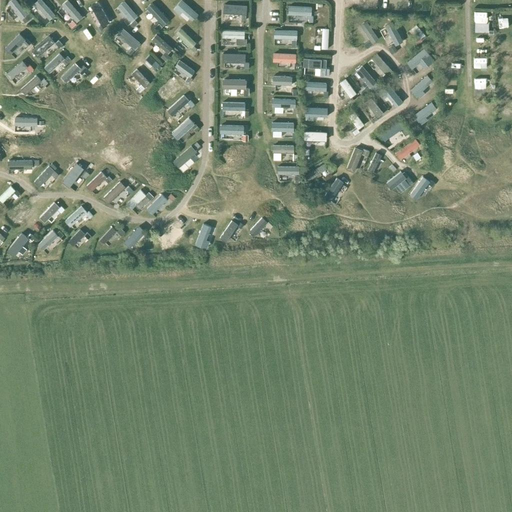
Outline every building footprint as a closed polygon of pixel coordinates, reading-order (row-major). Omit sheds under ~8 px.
[(28,13),(16,0),(7,0),(21,18),(28,13)] [(54,14),(41,0),(35,0),(33,2),(49,19),(54,14)] [(82,18),(67,0),(64,0),(60,3),(76,23),(82,18)] [(109,22),(97,0),(94,0),(89,3),(92,7),(102,26),(109,22)] [(137,17),(123,0),(121,0),(117,4),(131,21),(137,17)] [(198,15),(181,0),(178,0),(172,8),(180,15),(183,12),(193,21),(198,15)] [(168,20),(151,1),(145,6),(162,25),(168,20)] [(244,5),(224,4),(223,11),(244,13),(244,5)] [(311,5),(288,4),(287,13),(310,14),(311,5)] [(30,12),(23,17),(26,21),(33,16),(30,12)] [(377,38),(365,20),(358,25),(370,43),(377,38)] [(399,39),(390,21),(383,25),(391,40),(385,44),(389,51),(395,47),(393,43),(399,39)] [(426,37),(414,24),(410,28),(418,37),(414,41),(417,44),(426,37)] [(195,42),(179,26),(174,31),(190,47),(195,42)] [(140,42),(121,27),(116,33),(135,49),(140,42)] [(297,29),(273,28),(273,37),(296,38),(297,29)] [(243,30),(221,29),(221,37),(243,38),(243,30)] [(24,38),(18,31),(3,46),(9,52),(24,38)] [(172,47),(155,32),(150,38),(167,52),(172,47)] [(53,40),(47,34),(31,49),(37,55),(53,40)] [(427,53),(422,47),(404,61),(413,71),(419,65),(416,62),(427,53)] [(64,57),(58,51),(43,66),(49,72),(64,57)] [(244,52),(221,51),(221,60),(244,61),(244,52)] [(295,52),(272,51),(272,60),(295,61),(295,52)] [(391,71),(375,52),(370,56),(386,75),(391,71)] [(159,63),(148,53),(144,58),(155,68),(159,63)] [(325,58),(303,57),(302,65),(325,67),(325,58)] [(26,66),(21,59),(4,73),(10,79),(24,67),(29,73),(33,69),(28,64),(26,66)] [(80,67),(74,61),(59,77),(65,82),(80,67)] [(192,71),(179,62),(175,67),(188,76),(192,71)] [(374,82),(360,65),(354,70),(367,87),(374,82)] [(149,82),(136,67),(130,72),(144,87),(149,82)] [(431,79),(425,73),(408,89),(417,98),(423,92),(420,89),(431,79)] [(40,79),(35,74),(19,88),(25,94),(40,79)] [(155,93),(160,99),(172,87),(176,91),(181,87),(171,77),(155,93)] [(245,78),(221,77),(221,87),(236,87),(245,87),(245,78)] [(355,92),(343,78),(337,82),(349,97),(355,92)] [(326,81),(306,80),(305,88),(325,90),(326,81)] [(400,100),(386,83),(376,91),(382,98),(385,95),(394,105),(400,100)] [(183,93),(181,95),(166,109),(172,115),(186,102),(191,107),(194,104),(183,93)] [(295,98),(271,97),(271,106),(274,106),(274,112),(282,112),(283,106),(294,106),(295,98)] [(382,112),(369,97),(363,102),(376,117),(382,112)] [(244,102),(221,100),(221,108),(244,109),(244,102)] [(434,107),(429,100),(412,114),(419,124),(426,119),(423,115),(434,107)] [(327,107),(304,106),(304,118),(313,119),(313,115),(326,115),(327,107)] [(362,124),(353,111),(347,115),(356,128),(362,124)] [(194,122),(188,116),(170,133),(177,139),(194,122)] [(3,119),(0,124),(3,126),(0,131),(0,135),(1,136),(9,122),(3,119)] [(293,121),(270,121),(270,137),(281,137),(281,130),(293,130),(293,121)] [(400,127),(396,121),(378,133),(382,139),(400,127)] [(243,124),(219,124),(219,132),(243,133),(243,124)] [(325,131),(303,130),(303,138),(325,139),(325,131)] [(391,143),(396,139),(391,133),(386,138),(391,143)] [(419,144),(413,137),(393,152),(398,159),(419,144)] [(196,151),(190,144),(172,161),(177,167),(196,151)] [(361,150),(353,147),(344,169),(353,172),(360,153),(367,156),(369,151),(361,148),(361,150)] [(380,154),(374,152),(366,169),(372,172),(380,154)] [(39,165),(39,160),(6,160),(6,168),(32,168),(32,165),(39,165)] [(84,169),(78,162),(63,178),(73,188),(78,183),(74,179),(84,169)] [(326,168),(322,162),(304,174),(308,180),(326,168)] [(58,174),(48,165),(33,180),(39,186),(50,174),(54,178),(58,174)] [(298,165),(276,165),(277,174),(299,174),(298,165)] [(106,176),(100,170),(84,185),(90,191),(106,176)] [(403,177),(399,173),(388,183),(392,188),(399,182),(404,188),(411,181),(406,175),(403,177)] [(428,180),(421,175),(407,194),(415,199),(428,180)] [(343,181),(336,177),(322,197),(329,201),(343,181)] [(125,187),(118,180),(101,196),(108,203),(125,187)] [(15,190),(10,185),(0,194),(0,200),(2,203),(15,190)] [(145,195),(139,189),(125,202),(131,208),(145,195)] [(166,198),(161,192),(145,207),(151,213),(166,198)] [(22,218),(19,215),(30,206),(24,199),(7,214),(16,224),(22,218)] [(168,199),(154,210),(157,214),(171,203),(168,199)] [(59,207),(53,201),(38,215),(44,221),(59,207)] [(86,212),(80,204),(63,219),(69,226),(86,212)] [(31,207),(20,214),(23,218),(34,211),(31,207)] [(266,222),(260,217),(249,229),(254,235),(266,222)] [(237,224),(230,219),(219,237),(225,241),(237,224)] [(178,228),(173,221),(156,236),(165,246),(171,241),(167,237),(178,228)] [(210,226),(201,223),(194,243),(206,247),(209,239),(205,238),(210,226)] [(116,231),(111,226),(98,240),(103,245),(116,231)] [(143,231),(138,226),(127,238),(132,243),(143,231)] [(84,233),(78,228),(67,240),(73,245),(84,233)] [(57,235),(51,229),(36,243),(42,249),(57,235)] [(27,238),(20,233),(9,248),(15,253),(27,238)] [(27,247),(34,236),(30,233),(23,244),(27,247)]
